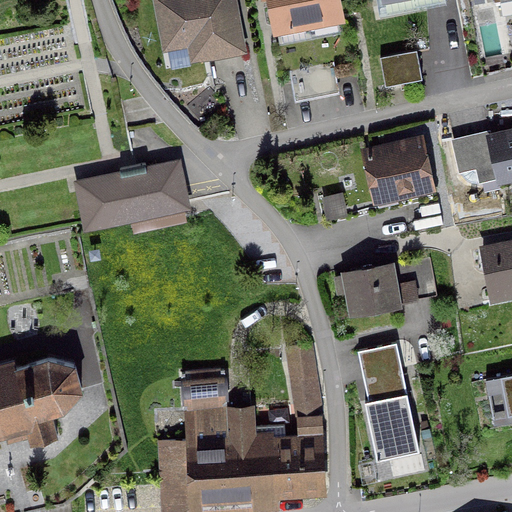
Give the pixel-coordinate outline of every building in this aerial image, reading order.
[(205,55),(239,48),(229,0),(157,0),(156,0),(165,46),(202,39),(205,55)] [(268,0),(274,29),(306,23),(301,0),(268,0)] [(335,0),(301,0),(306,23),(338,17),(335,0)] [(381,0),(384,13),(427,5),(426,0),(381,0)] [(332,63),(315,67),(320,96),(337,93),(332,63)] [(293,101),(320,96),(315,67),(288,72),(293,101)] [(511,132),(487,138),(486,133),(452,141),(459,173),(462,177),(465,180),(470,182),(475,183),(497,178),(497,179),(511,175),(511,132)] [(376,202),(432,189),(420,139),(364,152),(376,202)] [(127,215),(150,210),(179,204),(181,203),(175,174),(147,180),(144,164),(118,169),(122,190),(112,192),(115,205),(125,203),(127,215)] [(179,204),(150,210),(154,225),(182,219),(179,204)] [(503,244),(481,248),(489,292),(511,287),(511,250),(504,252),(503,244)] [(352,311),(435,295),(428,258),(345,273),(345,275),(334,277),(337,293),(348,291),(352,311)] [(423,449),(398,340),(356,349),(381,458),(423,449)] [(250,427),(250,408),(225,409),(222,370),(180,373),(182,407),(183,407),(185,440),(160,441),(163,501),(190,498),(190,497),(323,489),(319,414),(307,344),(288,348),(293,376),(290,376),(296,414),(297,438),(282,439),(281,425),(250,427)] [(0,433),(24,426),(29,445),(56,437),(49,412),(61,409),(80,390),(72,364),(46,358),(15,369),(12,362),(0,365),(0,433)] [(511,374),(499,378),(506,416),(511,415),(511,374)]
